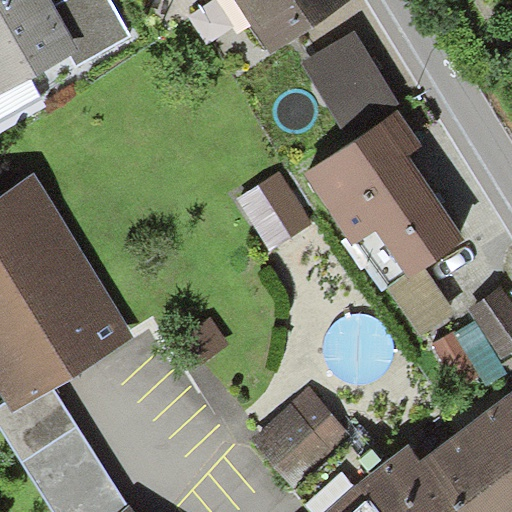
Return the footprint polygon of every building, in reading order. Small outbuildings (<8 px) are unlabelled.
[(0,0),(0,127),(93,74),(88,64),(133,38),(110,0),(68,0),(55,7),(50,0),(0,0)] [(229,0),(270,61),(360,2),(358,0),(229,0)] [(356,30),(308,56),(345,123),(393,97),(356,30)] [(423,155),(399,118),(306,177),(384,297),(390,293),(420,338),(454,316),(423,267),(464,241),(438,199),(413,162),(423,155)] [(285,176),(249,205),(282,246),(317,217),(285,176)] [(129,511),(127,509),(57,395),(138,346),(37,180),(0,202),(0,399),(6,410),(0,413),(0,428),(50,511),(129,511)] [(511,306),(503,291),(472,310),(479,323),(438,347),(470,399),(507,376),(501,365),(511,358),(511,306)] [(511,511),(511,403),(430,465),(414,447),(385,470),(313,384),(257,432),(300,486),(292,491),(307,511),(511,511)]
